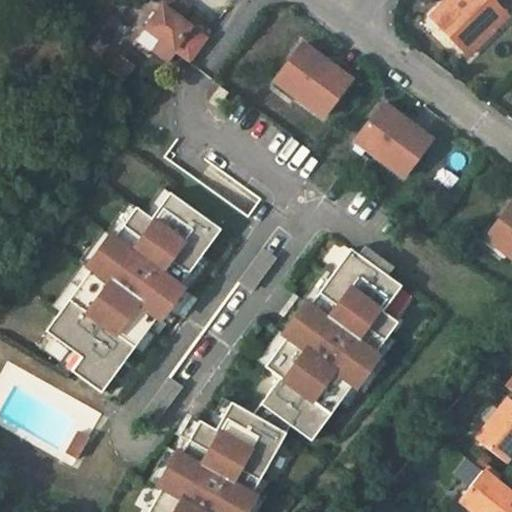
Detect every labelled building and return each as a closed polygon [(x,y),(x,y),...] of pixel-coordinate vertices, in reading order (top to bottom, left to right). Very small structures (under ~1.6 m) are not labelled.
[(172,0),(165,0),(145,28),(162,40),(154,50),(167,60),(175,50),(189,60),(206,38),(181,19),(187,11),(172,0)] [(459,0),(451,8),(447,3),(431,19),(467,55),(508,15),(493,0),(459,0)] [(302,44),(274,81),(323,116),(350,80),(329,64),(302,44)] [(119,57),(110,69),(123,80),(133,68),(119,57)] [(218,108),(228,93),(219,86),(208,101),(218,108)] [(382,104),(355,140),(403,176),(430,140),(407,123),(382,104)] [(101,393),(156,317),(160,320),(183,288),(179,286),(220,229),(169,192),(151,218),(136,207),(113,237),(109,234),(86,266),(90,269),(45,331),(75,353),(81,357),(71,371),(101,393)] [(511,201),(485,238),(511,257),(511,201)] [(86,266),(109,234),(102,229),(79,261),(86,266)] [(262,248),(238,282),(251,292),(276,258),(262,248)] [(396,291),(341,252),(305,306),(292,298),(267,334),(277,342),(257,370),(271,384),(250,418),(226,404),(209,435),(193,424),(176,457),(163,450),(144,486),(154,493),(143,511),(255,511),(261,501),(249,494),(283,432),(307,448),(344,391),(357,401),(381,365),(373,357),(394,327),(379,316),(396,291)] [(165,323),(188,292),(183,288),(160,320),(165,323)] [(71,371),(81,357),(75,353),(65,366),(71,371)] [(169,377),(137,420),(150,430),(182,386),(169,377)] [(511,400),(508,397),(499,409),(510,417),(511,414),(511,400)] [(499,409),(475,439),(505,462),(511,453),(511,414),(510,417),(499,409)] [(72,430),(64,455),(78,460),(86,434),(72,430)] [(486,465),(483,470),(497,482),(501,477),(486,465)] [(483,470),(459,500),(474,511),(511,511),(511,492),(511,493),(497,482),(483,470)]
